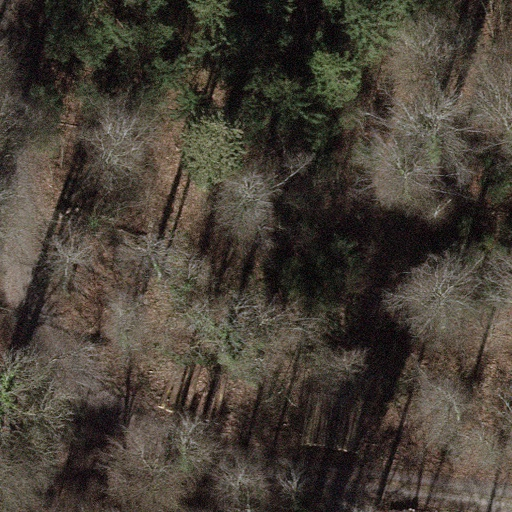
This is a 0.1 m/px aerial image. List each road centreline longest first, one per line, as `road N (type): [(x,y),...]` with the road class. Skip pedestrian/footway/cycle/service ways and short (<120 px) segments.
road 1 (track): [(511,509),(285,474),(87,397),(28,355),(5,0)]
road 2 (track): [(50,511),(28,355)]
